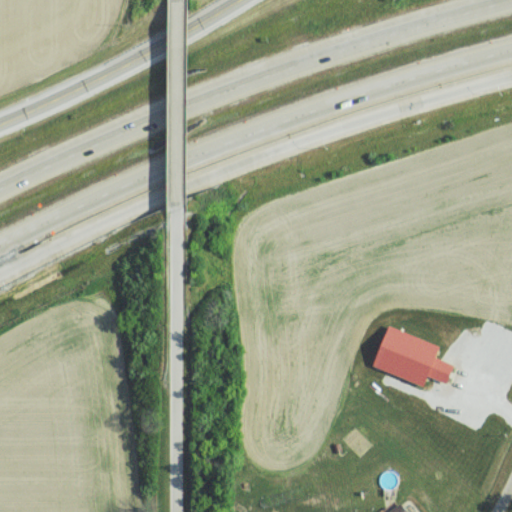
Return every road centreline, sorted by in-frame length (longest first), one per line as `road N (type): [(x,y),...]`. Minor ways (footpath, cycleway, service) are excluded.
road 1 (motorway): [(0,278),(144,202),(391,106),(511,70)]
road 2 (motorway): [(0,242),(87,197),(319,103),(511,49)]
road 3 (motorway): [(507,0),(312,59),(0,184)]
road 4 (residential): [(177,230),(178,511)]
road 5 (secondary): [(0,123),(241,0)]
road 6 (residential): [(177,230),(177,0)]
